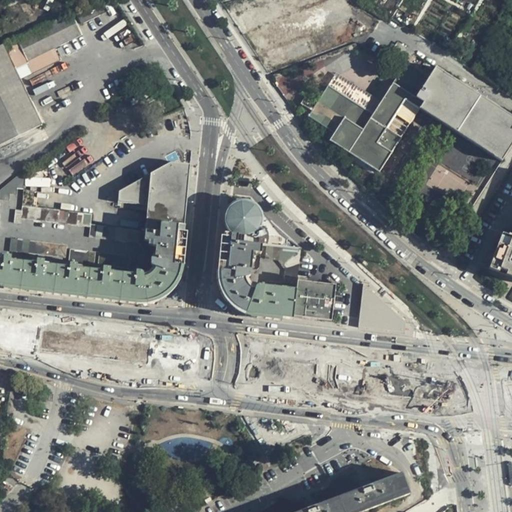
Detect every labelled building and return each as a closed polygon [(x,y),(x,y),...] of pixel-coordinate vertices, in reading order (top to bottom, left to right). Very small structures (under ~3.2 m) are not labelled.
[(279,0),(271,0),(237,13),(244,35),(286,19),(279,0)] [(332,1),(331,0),(279,0),(286,19),(332,1)] [(29,64),(30,67),(33,72),(60,58),(57,51),(55,48),(82,35),(71,13),(4,46),(16,70),(29,64)] [(320,48),(360,32),(353,17),(314,32),(320,48)] [(274,67),(315,50),(308,34),(268,50),(274,67)] [(413,52),(398,43),(394,48),(410,58),(413,52)] [(0,47),(0,144),(42,125),(18,74),(16,70),(4,46),(0,47)] [(511,117),(497,108),(466,88),(437,70),(431,79),(408,64),(403,71),(374,115),(330,85),(310,117),(336,133),(331,141),(381,173),(420,112),(502,163),(511,147),(511,117)] [(468,85),(466,88),(497,108),(499,105),(468,85)] [(3,259),(0,259),(0,286),(134,302),(147,302),(159,297),(165,294),(170,289),(175,281),(179,268),(190,164),(170,163),(117,192),(116,203),(146,206),(143,241),(152,242),(151,247),(154,247),(153,260),(150,260),(150,264),(151,267),(153,268),(155,268),(151,273),(143,278),(142,274),(139,272),(137,271),(135,272),(135,275),(114,272),(113,276),(109,275),(109,269),(102,268),(101,274),(97,273),(97,270),(76,268),(76,265),(74,265),(74,263),(93,265),(93,252),(69,250),(68,262),(46,259),(45,263),(48,264),(48,268),(43,267),(44,262),(37,261),(36,266),(31,265),(31,263),(14,261),(14,263),(10,263),(10,257),(3,257),(3,259)] [(441,163),(428,183),(451,197),(450,198),(463,206),(476,185),(441,163)] [(298,278),(302,250),(299,248),(297,245),(287,238),(279,231),(274,224),(264,212),(261,208),(255,204),(249,200),(245,199),(240,199),(235,201),(227,208),(220,275),(221,279),(222,286),(225,296),(227,300),(234,307),(242,312),(247,314),(254,315),(294,316),(297,288),(262,284),(259,285),(257,286),(255,288),(255,289),(254,289),(248,284),(247,283),(245,277),(248,276),(251,275),(252,272),(253,252),(262,252),(262,244),(267,245),(266,258),(279,259),(286,270),(286,282),(298,283),(298,278)] [(90,215),(29,207),(21,206),(21,210),(14,210),(13,223),(20,224),(20,220),(89,228),(88,238),(137,244),(139,230),(90,224),(90,215)] [(511,237),(500,233),(487,268),(511,277),(511,237)] [(64,258),(65,245),(9,239),(8,252),(64,258)] [(128,269),(129,256),(98,253),(97,265),(128,269)] [(336,283),(298,278),(298,283),(297,288),(294,316),(332,320),(336,283)] [(405,322),(363,285),(358,327),(404,332),(405,322)] [(362,511),(410,494),(402,473),(296,511),(362,511)]
